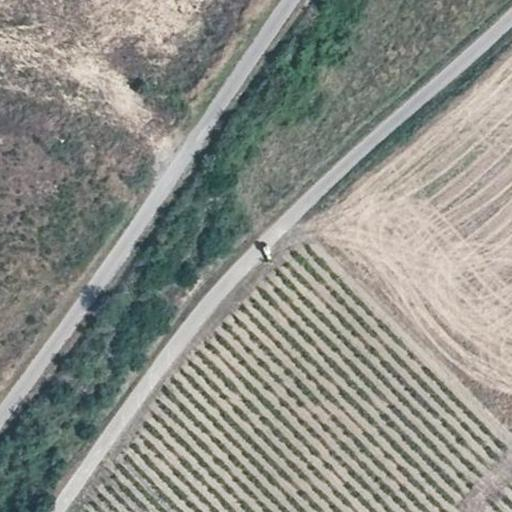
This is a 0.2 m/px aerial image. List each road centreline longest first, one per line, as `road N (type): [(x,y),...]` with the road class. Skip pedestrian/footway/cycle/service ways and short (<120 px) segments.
road 1 (unclassified): [(60,511),(205,309),(511,19)]
road 2 (tertiary): [(0,415),(80,312),(291,0)]
